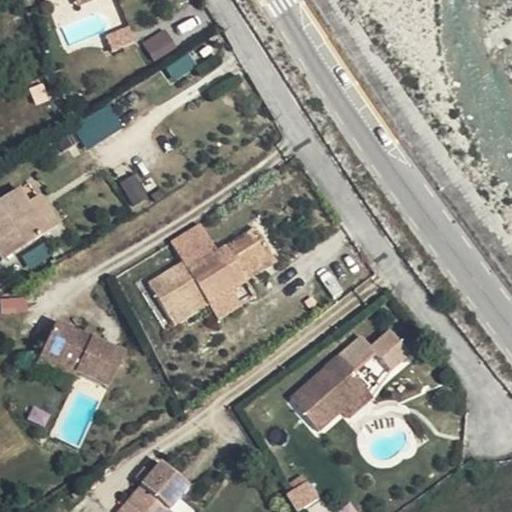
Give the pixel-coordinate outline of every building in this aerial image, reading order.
[(155,36),(175,24),(171,18),(152,32),(155,36)] [(163,47),(182,34),(175,24),(155,36),(163,47)] [(111,103),(71,126),(85,149),(124,127),(111,103)] [(22,183),(0,192),(0,238),(37,218),(29,198),(22,183)] [(49,211),(50,211),(43,193),(29,198),(37,218),(49,211)] [(54,223),(55,223),(50,211),(49,211),(37,218),(42,228),(54,223)] [(37,218),(0,238),(0,239),(2,245),(42,228),(37,218)] [(200,222),(168,243),(179,262),(148,282),(169,316),(199,295),(207,305),(239,284),(218,252),(200,222)] [(218,252),(239,284),(245,280),(239,271),(270,251),(256,229),(218,252)] [(77,332),(53,320),(36,357),(95,385),(77,332)] [(102,368),(112,372),(120,353),(77,332),(95,385),(102,368)] [(346,415),(372,394),(343,359),(308,388),(334,425),(346,415)] [(112,372),(102,368),(95,385),(105,389),(112,372)] [(308,388),(294,400),(323,434),(334,425),(308,388)] [(353,422),(378,402),(372,394),(346,415),(353,422)] [(170,511),(172,510),(167,505),(186,486),(165,467),(159,461),(141,480),(117,505),(113,509),(115,511),(170,511)] [(285,492),(297,511),(319,498),(307,479),(285,492)]
